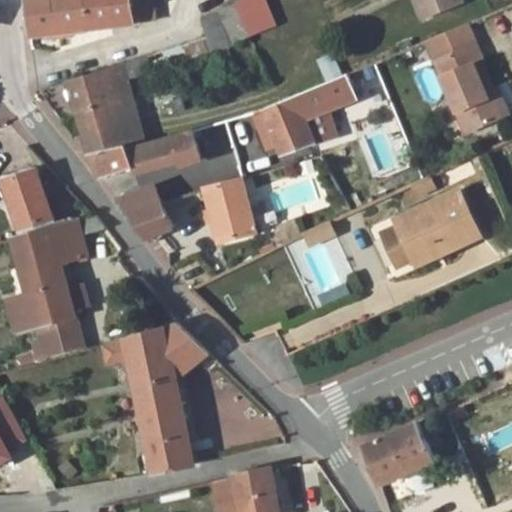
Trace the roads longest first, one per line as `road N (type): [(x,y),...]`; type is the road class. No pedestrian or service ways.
road 1 (residential): [(315,429),(299,449),(0,501)]
road 2 (tertiary): [(315,429),(160,277),(90,194)]
road 3 (residential): [(511,324),(351,395),(315,429)]
road 4 (residential): [(185,0),(177,27),(30,62),(5,84)]
road 5 (tertiary): [(90,194),(5,84)]
